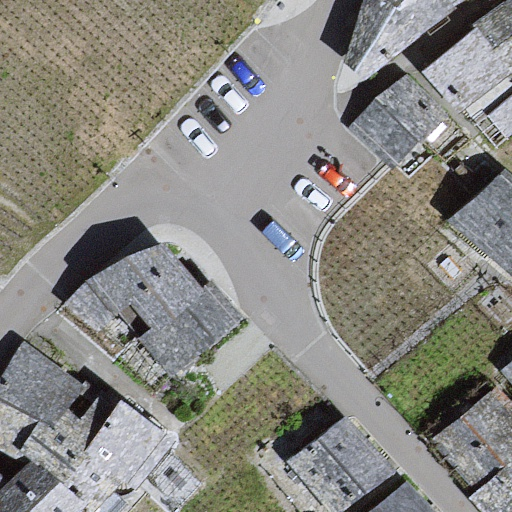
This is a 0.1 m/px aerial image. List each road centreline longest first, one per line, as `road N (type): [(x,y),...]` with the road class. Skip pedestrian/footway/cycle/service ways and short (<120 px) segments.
road 1 (unclassified): [(466,511),(304,340),(230,221)]
road 2 (unclassified): [(230,221),(191,197),(135,207),(44,272),(0,332)]
road 3 (unclassified): [(339,0),(293,107),(230,221)]
